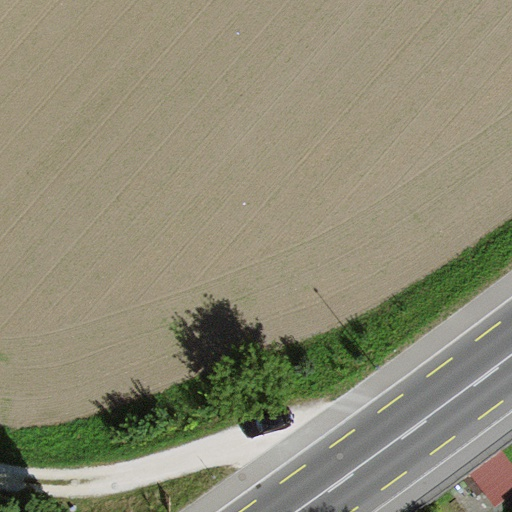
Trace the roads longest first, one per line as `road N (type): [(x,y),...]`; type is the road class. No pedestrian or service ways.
road 1 (track): [(351,471),(279,444),(235,445),(111,479),(0,475)]
road 2 (primary): [(295,511),(511,354)]
